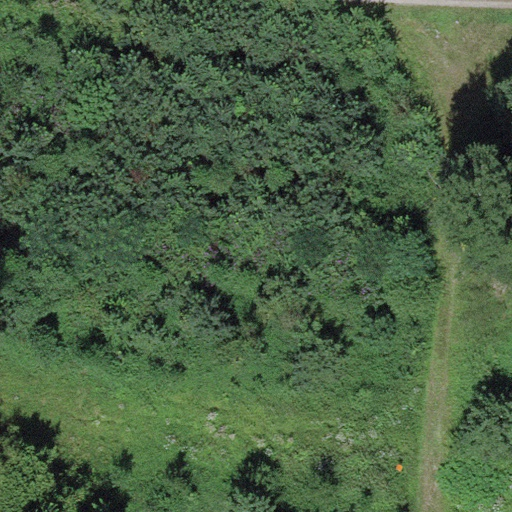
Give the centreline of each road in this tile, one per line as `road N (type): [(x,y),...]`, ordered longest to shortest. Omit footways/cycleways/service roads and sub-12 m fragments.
road 1 (track): [(318,461),(104,419),(0,408)]
road 2 (track): [(382,0),(511,4)]
